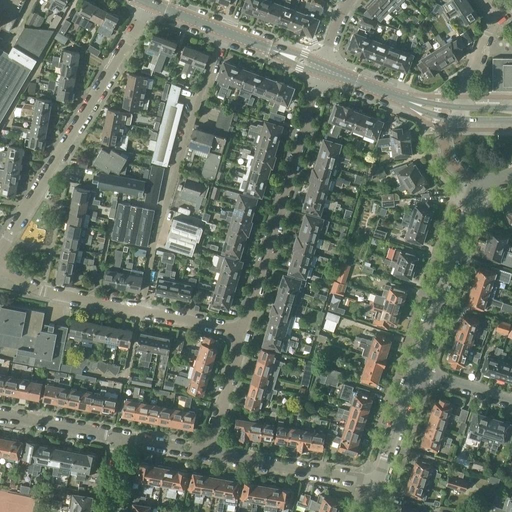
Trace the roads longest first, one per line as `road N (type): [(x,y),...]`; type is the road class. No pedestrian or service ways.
road 1 (residential): [(0,252),(149,4)]
road 2 (residential): [(243,334),(319,67)]
road 3 (residential): [(243,334),(35,290),(0,266)]
road 4 (residential): [(413,370),(479,184)]
road 5 (tertiary): [(319,67),(149,4)]
road 6 (residential): [(378,483),(209,453)]
road 7 (tertiary): [(444,112),(319,67)]
road 8 (residential): [(209,453),(243,334)]
road 9 (residential): [(120,437),(0,414)]
